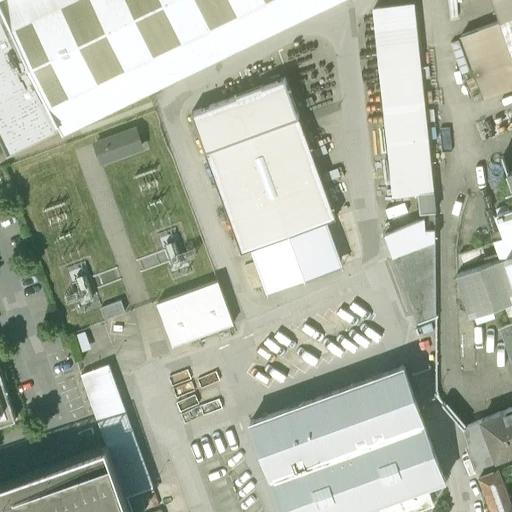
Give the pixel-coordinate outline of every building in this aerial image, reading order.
[(0,0),(0,125),(10,147),(59,123),(63,132),(65,131),(64,130),(337,0),(0,0)] [(416,1),(373,6),(380,68),(419,65),(416,1)] [(483,49),(473,15),(444,18),(455,116),(495,129),(508,105),(486,96),(488,75),(483,49)] [(511,15),(502,19),(511,46),(511,151),(502,155),(508,172),(507,173),(511,186),(511,207),(497,213),(511,254),(506,255),(511,271),(511,321),(501,326),(511,354),(511,15)] [(419,65),(380,68),(393,195),(413,193),(409,161),(429,159),(419,65)] [(224,103),(183,119),(250,302),(291,286),(224,103)] [(136,128),(97,142),(103,159),(142,145),(136,128)] [(429,159),(409,161),(413,193),(418,192),(418,191),(433,190),(429,159)] [(433,190),(418,191),(418,192),(420,213),(435,211),(433,190)] [(218,279),(158,301),(174,344),(234,322),(218,279)] [(474,300),(474,286),(459,286),(459,301),(474,300)] [(456,315),(436,315),(436,363),(442,363),(457,362),(456,315)] [(153,485),(109,363),(82,373),(107,442),(126,495),(153,485)] [(0,422),(16,418),(17,416),(0,364),(0,422)] [(403,366),(252,420),(285,511),(382,511),(379,503),(427,485),(444,479),(403,366)] [(511,406),(462,426),(464,428),(470,445),(468,446),(475,466),(511,452),(511,406)] [(107,442),(0,479),(0,511),(131,511),(126,495),(107,442)] [(498,470),(479,478),(492,510),(511,503),(498,470)] [(427,485),(379,503),(382,511),(403,511),(417,507),(433,501),(427,485)] [(511,511),(511,507),(511,503),(492,510),(492,511),(511,511)]
